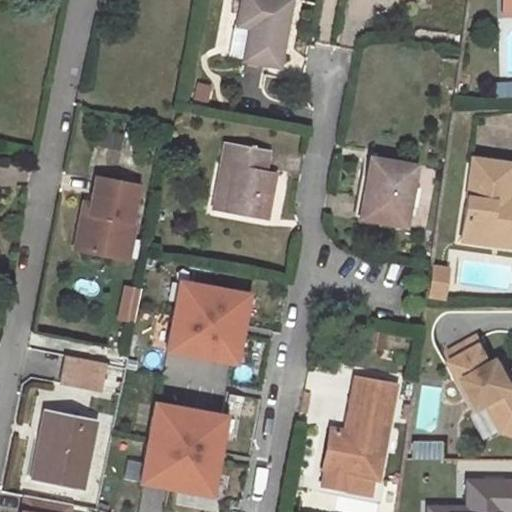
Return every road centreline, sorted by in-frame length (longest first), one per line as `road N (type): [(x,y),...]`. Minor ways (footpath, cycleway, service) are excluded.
road 1 (residential): [(262,511),(327,66)]
road 2 (residential): [(0,396),(80,0)]
